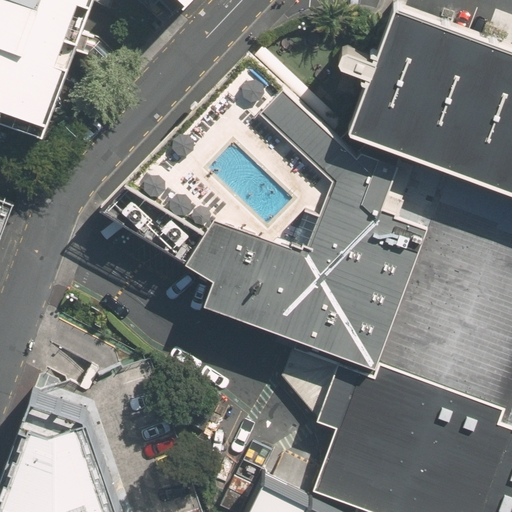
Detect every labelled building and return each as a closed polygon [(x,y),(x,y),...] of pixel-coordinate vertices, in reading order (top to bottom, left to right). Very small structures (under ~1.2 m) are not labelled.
[(0,0),(0,112),(44,129),(75,46),(78,38),(82,29),(87,14),(92,0),(0,0)] [(511,511),(511,42),(397,0),(394,0),(348,124),(292,74),(254,40),(106,200),(134,218),(191,255),(214,269),(203,301),(225,310),(296,338),(289,355),(282,371),(317,412),(340,420),(331,442),(314,482),(395,511),(511,511)] [(161,0),(171,9),(179,0),(161,0)] [(78,38),(75,46),(89,51),(111,73),(124,61),(100,35),(82,29),(78,38)] [(0,192),(0,232),(13,197),(0,192)] [(124,511),(89,406),(35,387),(0,481),(0,511),(124,511)] [(240,511),(344,511),(289,485),(260,471),(240,511)]
